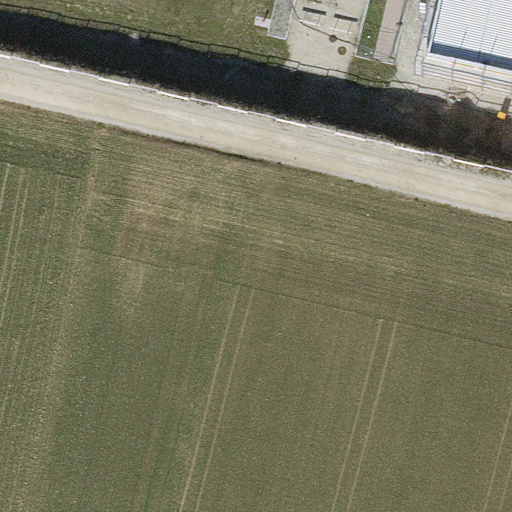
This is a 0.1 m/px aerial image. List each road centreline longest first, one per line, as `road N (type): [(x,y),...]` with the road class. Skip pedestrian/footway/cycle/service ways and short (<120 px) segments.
road 1 (track): [(511,188),(0,73)]
road 2 (residential): [(334,0),(301,141)]
